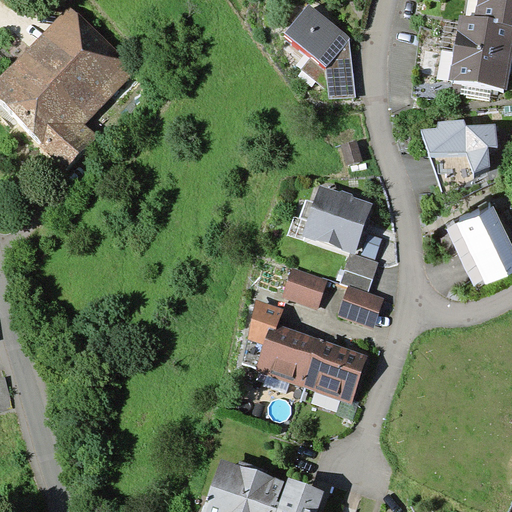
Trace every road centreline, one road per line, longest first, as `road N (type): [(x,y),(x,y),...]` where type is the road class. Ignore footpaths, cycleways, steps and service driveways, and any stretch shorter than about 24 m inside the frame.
road 1 (residential): [(393,0),(384,38),(386,129),(410,196),(420,314)]
road 2 (tertiary): [(0,295),(67,511)]
road 3 (residential): [(420,314),(360,470)]
